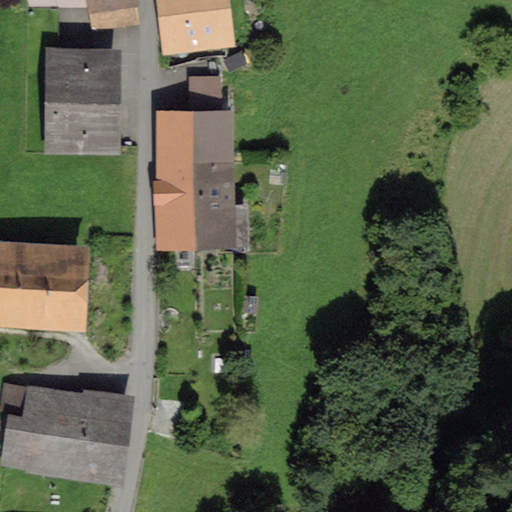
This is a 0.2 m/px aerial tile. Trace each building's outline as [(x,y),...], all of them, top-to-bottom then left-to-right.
[(87,0),(89,4),(90,4),(94,28),(135,21),(131,0),(87,0)] [(165,0),(170,39),(196,36),(197,47),(225,43),(219,0),(165,0)] [(26,7),(26,55),(56,55),(56,7),(26,7)] [(244,62),(239,53),(226,60),(231,69),(244,62)] [(54,63),(53,136),(106,136),(107,63),(54,63)] [(166,234),(195,233),(192,117),(158,117),(160,200),(166,200),(166,234)] [(210,117),(192,117),(195,233),(222,233),(222,249),(245,249),(244,208),(221,208),(220,153),(233,153),(232,117),(210,117)] [(0,239),(0,310),(36,312),(36,320),(45,320),(46,312),(73,314),(76,257),(3,254),(4,240),(0,239)] [(90,399),(27,390),(23,422),(11,420),(6,454),(116,470),(126,400),(91,395),(90,399)]
